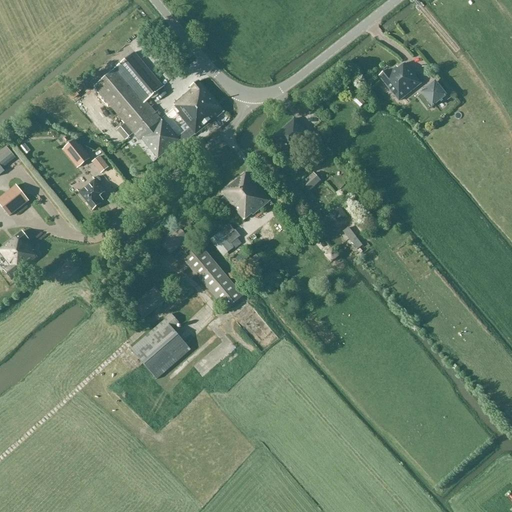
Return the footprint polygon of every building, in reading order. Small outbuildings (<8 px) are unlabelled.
[(143,105),(146,102),(163,87),(134,53),(118,67),(115,70),(143,105)] [(389,73),(387,70),(379,77),(399,102),(421,84),(404,64),(398,69),(397,67),(389,73)] [(167,127),(146,102),(143,105),(115,70),(94,88),(124,124),(117,131),(125,141),(133,134),(139,142),(141,140),(158,160),(179,141),(177,138),(167,127)] [(189,128),(177,138),(183,145),(225,113),(199,81),(190,89),(191,91),(173,105),(180,113),(178,115),(189,128)] [(435,83),(422,93),(432,107),(446,96),(435,83)] [(80,85),(74,90),(77,93),(83,89),(80,85)] [(294,119),(274,137),(288,155),(291,159),(298,152),(295,149),(304,141),(303,139),(308,135),(294,119)] [(74,141),(65,149),(80,167),(89,160),(74,141)] [(9,156),(3,158),(1,154),(0,153),(0,165),(11,161),(9,156)] [(100,157),(92,163),(101,174),(108,168),(100,157)] [(253,217),(270,202),(247,173),(221,194),(224,198),(219,202),(224,209),(230,204),(243,222),(252,215),(253,217)] [(310,191),(321,181),(314,174),(302,184),(310,191)] [(95,180),(79,193),(93,210),(100,204),(100,203),(103,201),(100,197),(105,193),(95,180)] [(16,186),(0,198),(0,204),(9,217),(28,202),(16,186)] [(339,224),(346,218),(339,209),(332,215),(339,224)] [(219,233),(210,240),(223,257),(234,248),(235,249),(241,244),(237,239),(240,237),(235,231),(234,231),(229,225),(219,233)] [(188,240),(179,228),(172,233),(170,232),(166,236),(168,237),(160,243),(170,255),(180,247),(187,256),(183,260),(225,312),(243,297),(200,246),(196,249),(188,240)] [(347,230),(342,233),(350,245),(355,242),(347,230)] [(4,270),(11,279),(37,258),(32,252),(33,251),(27,242),(29,241),(22,232),(0,249),(0,253),(10,266),(4,270)] [(243,252),(235,259),(240,265),(248,259),(243,252)] [(143,320),(166,301),(155,288),(132,306),(143,320)] [(172,314),(130,350),(156,380),(191,350),(172,328),(179,323),(172,314)] [(192,363),(199,372),(216,359),(210,350),(192,363)]
